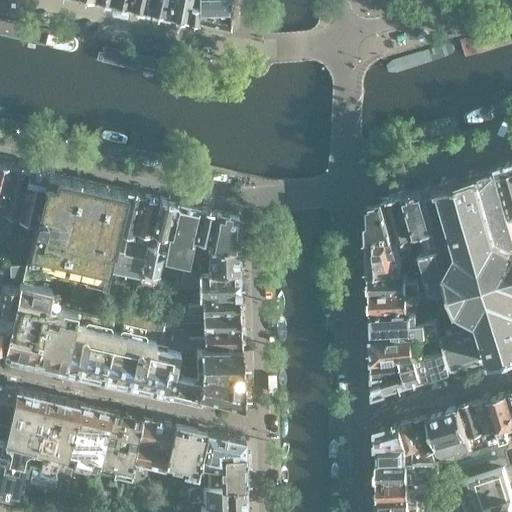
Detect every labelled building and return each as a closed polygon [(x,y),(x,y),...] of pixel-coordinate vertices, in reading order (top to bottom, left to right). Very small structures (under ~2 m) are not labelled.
[(145,0),(144,7),(168,12),(170,0),(145,0)] [(189,2),(189,0),(170,0),(168,12),(186,16),(189,2)] [(229,10),(228,0),(189,0),(189,2),(199,6),(198,10),(229,10)] [(197,19),(198,10),(199,6),(189,2),(186,16),(197,19)] [(230,27),(229,19),(229,10),(198,10),(197,19),(196,23),(224,30),(225,25),(230,27)] [(0,37),(63,52),(66,52),(69,52),(71,51),(74,48),(75,46),(75,45),(75,43),(74,39),(73,38),(70,36),(67,35),(0,19),(0,37)] [(510,41),(507,29),(467,39),(458,48),(470,51),(510,41)] [(95,60),(179,80),(183,62),(100,42),(95,60)] [(401,68),(402,69),(451,55),(453,54),(454,53),(454,52),(455,51),(456,50),(456,49),(456,48),(455,46),(455,45),(454,45),(453,44),(452,43),(451,43),(450,43),(448,43),(401,57),(400,58),(399,59),(398,60),(398,61),(398,62),(398,63),(398,65),(398,66),(399,67),(400,68),(401,68)] [(481,123),(483,122),(511,112),(511,98),(479,110),(478,110),(476,111),(475,112),(473,113),(472,114),(472,115),(471,117),(471,118),(470,120),(472,121),(473,122),(475,123),(476,123),(478,123),(480,123),(481,123)] [(452,113),(412,124),(410,126),(407,128),(405,130),(403,133),(401,136),(404,137),(407,138),(410,139),(413,140),(416,140),(456,129),(457,128),(458,127),(459,125),(459,124),(459,122),(459,120),(459,119),(458,117),(457,116),(456,115),(455,114),(453,113),(452,113)] [(0,210),(11,162),(0,159),(0,210)] [(511,159),(497,164),(511,217),(511,159)] [(11,238),(28,165),(11,162),(0,210),(0,244),(9,247),(11,238)] [(511,217),(497,164),(496,163),(490,165),(490,166),(480,169),(480,167),(469,170),(469,172),(452,177),(451,175),(440,178),(441,180),(431,183),(431,182),(425,183),(426,185),(425,185),(453,278),(443,282),(447,296),(451,299),(455,314),(453,318),(454,323),(439,327),(440,330),(446,350),(451,368),(493,356),(511,350),(511,217)] [(35,217),(46,170),(28,165),(11,238),(17,240),(19,232),(23,233),(25,225),(21,224),(23,215),(35,217)] [(167,336),(168,328),(170,312),(125,302),(123,310),(98,304),(108,263),(125,188),(56,172),(46,170),(35,217),(21,278),(20,278),(19,284),(4,348),(39,356),(62,361),(62,362),(66,363),(171,386),(196,391),(196,392),(243,403),(241,346),(165,345),(167,336)] [(453,278),(425,185),(404,190),(415,229),(432,285),(443,282),(453,278)] [(131,238),(134,226),(142,191),(125,188),(108,263),(141,270),(145,250),(129,246),(131,238)] [(415,229),(404,190),(384,195),(394,231),(400,250),(412,247),(408,231),(415,229)] [(145,250),(158,195),(142,191),(134,226),(140,228),(137,239),(131,238),(129,246),(145,250)] [(163,253),(175,199),(158,195),(145,250),(141,270),(140,274),(152,277),(151,281),(156,282),(163,253)] [(394,231),(384,195),(371,198),(367,204),(369,232),(394,231)] [(187,258),(189,251),(199,205),(175,199),(163,253),(187,258)] [(206,246),(215,209),(199,205),(189,251),(200,251),(200,256),(207,256),(209,246),(206,246)] [(237,245),(237,223),(236,214),(215,209),(206,246),(209,246),(237,245)] [(400,250),(394,231),(369,232),(370,251),(400,250)] [(238,270),(237,253),(237,245),(209,246),(207,256),(206,269),(238,270)] [(401,269),(401,253),(400,250),(370,251),(370,270),(401,269)] [(238,294),(238,279),(238,270),(206,269),(184,269),(180,280),(198,280),(198,294),(201,294),(238,294)] [(425,287),(425,276),(409,277),(408,269),(401,269),(370,270),(371,290),(419,287),(425,287)] [(0,346),(4,348),(19,284),(1,280),(0,286),(0,346)] [(420,298),(419,287),(371,290),(372,308),(409,307),(408,299),(420,298)] [(239,311),(238,294),(201,294),(201,301),(174,301),(171,311),(239,311)] [(440,330),(439,327),(437,317),(441,316),(438,305),(409,307),(372,308),(373,334),(412,332),(440,330)] [(240,328),(239,318),(239,311),(171,311),(170,312),(168,328),(202,328),(240,328)] [(241,346),(240,337),(240,328),(202,328),(202,336),(167,336),(165,345),(241,346)] [(415,353),(412,332),(373,334),(374,359),(402,355),(415,353)] [(423,377),(451,368),(446,350),(416,353),(423,377)] [(423,377),(416,353),(415,353),(402,355),(405,368),(409,381),(423,377)] [(405,368),(402,355),(374,359),(374,372),(405,368)] [(409,381),(405,368),(374,372),(375,392),(409,381)] [(0,433),(3,434),(15,386),(0,382),(0,433)] [(26,482),(47,392),(15,385),(15,386),(3,434),(0,447),(0,499),(21,503),(26,482)] [(511,387),(508,389),(511,404),(511,435),(503,438),(489,443),(488,441),(474,446),(460,403),(429,412),(440,447),(444,459),(445,464),(452,462),(456,476),(457,479),(505,465),(511,488),(511,387)] [(511,423),(511,404),(508,389),(490,394),(500,426),(502,434),(503,438),(511,435),(511,430),(511,431),(510,424),(511,423)] [(57,489),(78,400),(47,392),(26,482),(57,489)] [(500,426),(490,394),(475,398),(488,441),(489,443),(503,438),(502,434),(495,436),(492,429),(500,426)] [(488,441),(475,398),(460,403),(474,446),(488,441)] [(97,469),(97,466),(111,408),(78,400),(57,489),(52,509),(65,511),(86,511),(91,492),(70,487),(75,464),(97,469)] [(132,457),(142,415),(111,408),(97,466),(129,474),(133,457),(132,457)] [(440,447),(429,412),(413,417),(400,421),(407,443),(420,440),(422,446),(416,448),(416,460),(435,460),(432,450),(440,447)] [(164,465),(174,422),(142,414),(142,415),(132,457),(133,457),(164,465)] [(407,443),(400,421),(378,427),(376,427),(377,444),(407,443)] [(201,450),(206,429),(174,422),(164,465),(164,466),(184,471),(185,470),(196,472),(201,450)] [(245,450),(244,441),(242,441),(240,438),(240,436),(206,429),(201,450),(222,455),(223,451),(245,450)] [(416,460),(416,448),(422,446),(420,440),(407,443),(377,444),(378,461),(416,460)] [(245,483),(245,461),(245,450),(223,451),(222,455),(201,450),(196,472),(195,474),(217,473),(218,484),(245,483)] [(456,476),(452,462),(445,464),(444,459),(435,460),(416,460),(378,461),(379,478),(440,477),(456,476)] [(511,511),(511,488),(505,465),(457,479),(464,502),(466,510),(485,504),(489,511),(511,511)] [(379,495),(410,494),(431,494),(432,511),(447,511),(451,511),(451,502),(451,499),(440,499),(440,477),(379,478),(379,495)] [(246,511),(246,500),(245,483),(218,484),(209,485),(210,505),(202,505),(202,511),(246,511)] [(386,511),(410,511),(410,494),(379,495),(379,511),(386,511)] [(489,511),(485,504),(466,510),(464,502),(451,502),(451,511),(447,511),(489,511)]
